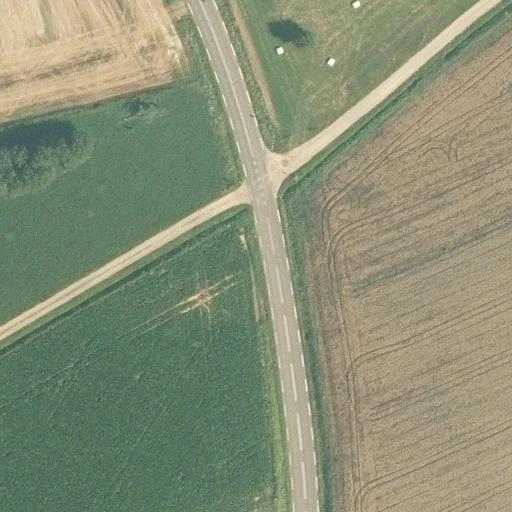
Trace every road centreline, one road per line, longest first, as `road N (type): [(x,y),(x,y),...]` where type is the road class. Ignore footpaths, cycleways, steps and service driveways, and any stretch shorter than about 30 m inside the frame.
road 1 (track): [(497,0),(287,166),(0,339)]
road 2 (secondary): [(305,511),(266,217),(198,0)]
